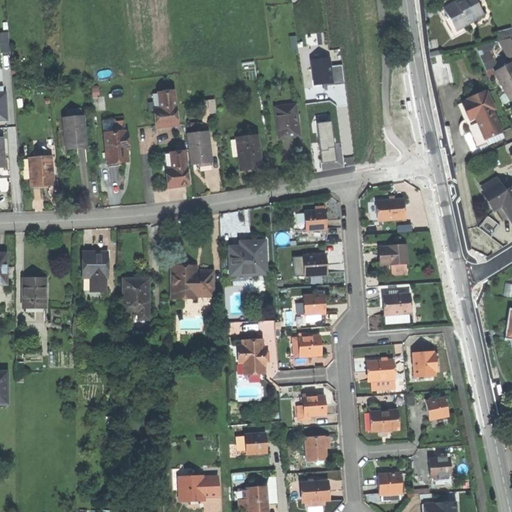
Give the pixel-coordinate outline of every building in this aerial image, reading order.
[(458,0),(444,8),(455,30),(469,22),(468,20),(483,12),(477,2),(476,0),(458,0)] [(496,32),(498,41),(509,38),(511,37),(511,34),(511,29),(496,32)] [(13,51),(11,31),(1,32),(3,52),(13,51)] [(508,58),(511,55),(511,42),(509,38),(498,41),(508,58)] [(452,62),(446,63),(444,54),(432,56),(437,87),(456,84),(452,62)] [(312,60),(315,86),(323,85),(323,86),(344,83),(342,66),(327,68),(326,58),(312,60)] [(511,71),(499,80),(511,99),(511,98),(511,71)] [(0,120),(8,120),(7,92),(0,91),(0,120)] [(168,127),(178,126),(175,92),(172,92),(162,93),(153,94),(157,128),(168,127)] [(468,101),(462,103),(469,119),(475,117),(484,138),(492,134),(500,131),(491,110),(493,109),(486,93),(484,94),(483,93),(468,99),(468,101)] [(458,105),(476,147),(486,142),(484,138),(475,117),(469,119),(462,103),(458,105)] [(278,118),(280,140),(291,138),(300,137),(296,105),(278,108),(279,118),(278,118)] [(65,119),(68,150),(77,149),(87,148),(84,117),(65,119)] [(338,120),(317,122),(320,162),(342,160),(338,120)] [(105,124),(109,163),(120,162),(124,162),(129,161),(128,151),(131,151),(129,134),(125,134),(124,123),(105,124)] [(448,150),(455,148),(451,127),(445,128),(448,150)] [(188,136),(191,166),(202,165),(213,164),(209,134),(188,136)] [(238,140),(241,171),(252,169),(262,168),(259,137),(238,140)] [(179,187),(190,186),(186,153),(184,153),(174,154),(165,155),(169,189),(179,187)] [(30,161),(26,161),(28,183),(32,183),(32,188),(42,187),(53,186),(51,157),(30,159),(30,161)] [(481,188),(482,190),(499,180),(497,178),(481,188)] [(494,209),(501,205),(511,198),(511,187),(506,191),(499,180),(482,190),(494,209)] [(511,198),(501,205),(511,222),(511,198)] [(379,220),(404,218),(402,199),(390,200),(377,201),(379,220)] [(306,230),(327,229),(326,210),(314,210),(306,211),(306,230)] [(294,230),(306,230),(306,211),(293,211),(294,230)] [(243,245),(230,246),(230,270),(253,270),(253,273),(266,273),(265,240),(251,240),(252,245),(243,245)] [(381,255),(381,261),(390,261),(390,263),(392,263),(407,262),(408,262),(407,244),(380,245),(381,255)] [(94,252),(84,252),(84,276),(91,276),(91,290),(103,290),(106,290),(106,276),(108,276),(108,257),(105,257),(105,252),(94,252)] [(305,274),(327,272),(327,262),(326,252),(303,254),(304,260),(305,270),(305,274)] [(296,271),(305,270),(304,260),(296,261),(296,271)] [(407,271),(407,262),(392,263),(392,272),(407,271)] [(197,298),(201,298),(201,294),(214,294),(214,270),(198,270),(198,264),(185,264),(173,264),(173,298),(197,298)] [(103,297),(103,290),(91,290),(91,276),(84,276),(84,297),(103,297)] [(33,278),(24,278),(23,306),(47,306),(47,295),(45,295),(45,278),(33,278)] [(137,278),(124,278),(124,310),(140,310),(140,318),(149,318),(149,278),(137,278)] [(229,316),(244,316),(244,290),(228,290),(229,316)] [(305,314),(326,313),(325,303),(325,293),(304,294),(305,314)] [(386,313),(409,312),(407,293),(398,293),(392,294),(383,294),(384,305),(385,314),(386,313)] [(216,294),(214,294),(201,294),(201,298),(197,298),(197,307),(216,307),(216,294)] [(409,321),(409,312),(386,313),(386,322),(409,321)] [(282,330),(281,319),(273,321),(274,331),(282,330)] [(301,356),(323,354),(322,344),(321,335),(310,336),(300,337),(301,356)] [(127,336),(118,336),(118,349),(127,349),(127,336)] [(245,374),(265,373),(264,366),(267,366),(266,358),(266,348),(264,348),(263,343),(243,344),(241,344),(242,362),(244,362),(245,374)] [(423,351),(414,352),(415,376),(434,375),(433,351),(423,351)] [(370,380),(394,378),(393,360),(368,361),(369,371),(370,380)] [(16,381),(24,381),(24,361),(17,361),(16,381)] [(310,415),(325,415),(325,405),(324,395),(311,396),(303,396),(304,407),(304,416),(310,415)] [(427,401),(431,418),(438,417),(449,415),(445,397),(427,401)] [(310,419),(310,415),(304,416),(304,407),(298,408),(298,420),(310,419)] [(373,421),(374,430),(399,428),(397,409),(372,411),(373,421)] [(256,453),(267,452),(265,433),(245,434),(246,454),(256,453)] [(307,436),(308,457),(327,456),(326,450),(326,446),(326,436),(325,435),(307,436)] [(441,457),(429,457),(430,466),(430,476),(432,476),(451,476),(452,475),(451,456),(449,456),(441,457)] [(204,495),(218,494),(218,475),(192,476),(192,467),(173,467),(173,489),(180,489),(180,499),(194,498),(204,498),(204,495)] [(379,493),(402,491),(400,472),(378,473),(379,484),(379,493)] [(451,483),(451,476),(432,476),(432,480),(435,480),(436,484),(451,483)] [(324,498),(327,498),(325,480),(301,481),(302,500),(305,500),(324,498)] [(249,509),(249,510),(268,509),(267,485),(248,487),(248,488),(249,509)] [(234,509),(244,509),(243,488),(233,489),(234,509)] [(220,511),(219,499),(203,499),(203,511),(220,511)] [(435,511),(456,511),(456,501),(435,502),(435,508),(435,511)]
